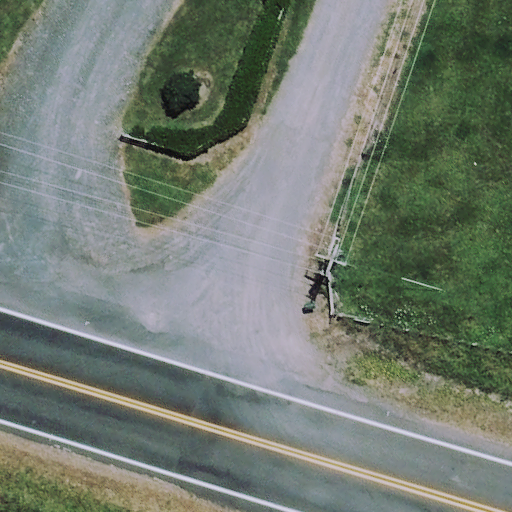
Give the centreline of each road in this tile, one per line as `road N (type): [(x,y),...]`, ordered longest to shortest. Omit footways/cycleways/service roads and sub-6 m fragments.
road 1 (unclassified): [(491,511),(0,371)]
road 2 (track): [(204,432),(361,0)]
road 3 (track): [(0,338),(87,50),(123,0)]
